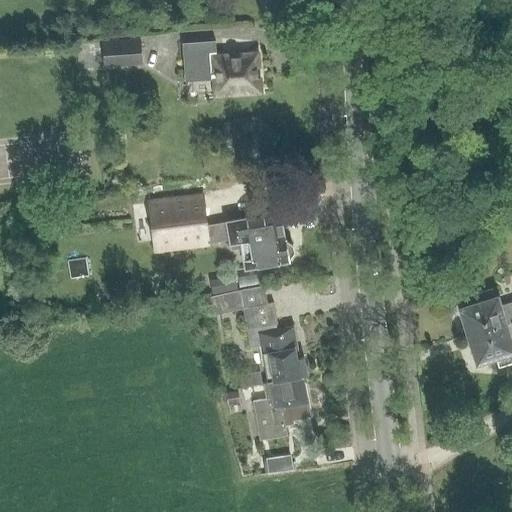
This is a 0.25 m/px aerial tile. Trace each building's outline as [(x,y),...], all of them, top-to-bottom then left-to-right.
[(143,38),(104,41),(106,67),(144,65),(143,38)] [(216,59),(215,42),(183,44),(185,82),(217,80),(218,94),(258,91),(256,56),(216,59)] [(231,251),(242,249),(246,268),(289,261),(288,259),(293,252),(292,246),(285,242),(279,213),(226,223),(226,222),(207,226),(203,197),(149,203),(154,252),(209,246),(209,243),(229,240),(231,251)] [(261,346),(268,384),(282,382),(283,384),(303,380),(307,380),(303,358),(299,359),(293,327),(276,331),(275,323),(277,323),(273,304),(267,305),(263,286),(210,298),(214,315),(243,309),(251,349),(261,346)] [(460,309),(468,336),(511,322),(511,302),(500,306),(497,297),(493,299),(491,291),(473,297),(476,304),(460,309)] [(511,337),(511,322),(468,336),(477,365),(497,359),(499,367),(511,363),(511,356),(511,354),(511,353),(511,344),(510,338),(511,337)] [(237,374),(239,388),(260,384),(258,370),(237,374)] [(282,382),(268,384),(264,385),(267,400),(254,402),(261,440),(286,435),(284,422),(310,417),(303,380),(283,384),(282,382)] [(234,450),(239,476),(264,471),(259,445),(234,450)] [(290,456),(266,459),(268,473),(292,469),(290,456)]
